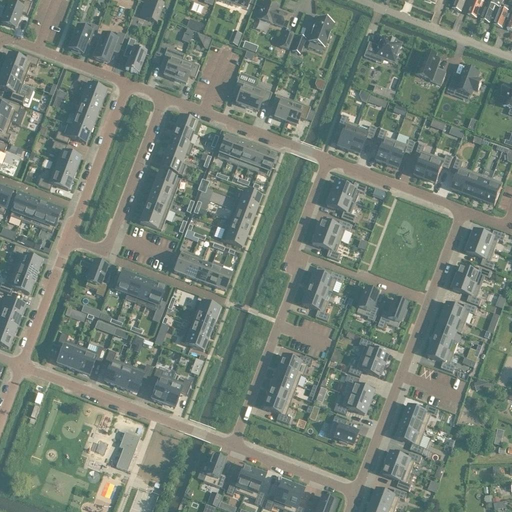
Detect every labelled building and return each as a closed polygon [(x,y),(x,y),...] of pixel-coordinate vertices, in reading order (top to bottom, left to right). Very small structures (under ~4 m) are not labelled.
[(32,3),(25,0),(23,4),(12,0),(11,0),(9,8),(5,6),(1,15),(5,16),(3,24),(15,29),(21,13),(27,16),(32,3)] [(157,23),(164,5),(153,0),(146,18),(157,23)] [(216,0),(216,2),(224,4),(225,1),(232,4),(231,6),(238,8),(239,6),(247,9),(249,0),(216,0)] [(461,11),(465,0),(455,0),(452,8),(461,11)] [(473,0),(468,14),(477,17),(478,13),(480,14),(485,2),(480,0),(473,0)] [(497,0),(488,0),(481,20),(490,23),(491,18),(493,19),(497,8),(499,8),(501,7),(502,4),(497,2),(497,0)] [(146,1),(141,16),(145,18),(152,3),(146,1)] [(258,19),(259,20),(261,22),(264,23),(267,23),(272,25),(272,24),(283,27),(287,15),(277,11),(279,6),(264,1),(258,19)] [(494,24),(502,27),(506,18),(508,19),(511,8),(505,5),(503,9),(500,8),(494,24)] [(126,28),(130,15),(124,13),(120,26),(126,28)] [(333,23),(318,17),(309,41),(325,46),(333,23)] [(199,23),(196,31),(202,33),(205,25),(199,23)] [(89,32),(77,27),(69,49),(71,50),(71,52),(80,56),(80,54),(83,55),(87,44),(92,46),(100,27),(92,24),(89,32)] [(294,35),(285,32),(279,47),(288,50),(294,35)] [(116,39),(103,35),(94,59),(108,64),(112,51),(119,53),(125,36),(118,33),(116,39)] [(211,39),(197,34),(205,50),(207,50),(211,39)] [(306,39),(298,36),(293,51),(301,54),(306,39)] [(232,37),(229,43),(238,46),(240,40),(232,37)] [(401,44),(383,37),(379,47),(375,46),(375,45),(369,43),(363,57),(370,60),(372,53),(376,55),(376,56),(394,63),(401,44)] [(138,75),(138,76),(147,53),(146,53),(146,54),(141,52),(140,52),(133,49),(134,48),(133,48),(132,49),(127,47),(130,40),(130,39),(124,55),(129,57),(124,70),(125,71),(126,70),(131,72),(130,72),(138,75)] [(185,55),(167,49),(161,66),(167,68),(164,76),(175,81),(183,60),(185,55)] [(246,52),(244,58),(252,61),(254,55),(246,52)] [(427,56),(424,54),(416,75),(432,81),(431,82),(441,86),(446,73),(437,70),(440,61),(437,59),(438,58),(428,54),(427,56)] [(37,67),(39,60),(27,55),(24,61),(9,55),(5,66),(27,75),(31,65),(37,67)] [(200,67),(183,60),(175,81),(186,85),(189,77),(195,79),(200,67)] [(23,85),(27,75),(5,66),(1,76),(23,85)] [(480,73),(465,68),(461,79),(454,76),(447,93),(456,96),(458,91),(471,96),(473,91),(478,92),(482,80),(478,78),(480,73)] [(79,94),(102,103),(106,92),(98,89),(96,88),(95,88),(90,86),(92,80),(80,75),(77,82),(83,85),(79,94)] [(23,85),(1,76),(0,78),(0,88),(12,93),(10,100),(23,104),(25,97),(19,95),(23,85)] [(255,87),(237,81),(233,93),(239,96),(236,103),(247,108),(255,87)] [(506,98),(503,106),(511,109),(511,85),(510,87),(506,85),(502,96),(506,98)] [(272,94),(255,87),(247,108),(258,112),(261,104),(267,106),(272,94)] [(394,93),(387,91),(384,98),(391,101),(394,93)] [(102,103),(79,94),(79,95),(84,97),(80,106),(98,113),(100,107),(101,107),(100,106),(101,104),(101,105),(102,104),(101,104),(102,103)] [(293,102),(276,95),(271,108),(277,110),(274,118),(285,122),(293,102)] [(19,114),(22,107),(9,102),(7,108),(0,105),(0,119),(11,123),(15,113),(19,114)] [(293,102),(285,122),(297,126),(299,118),(306,121),(310,108),(293,102)] [(76,117),(94,123),(98,113),(80,106),(76,117)] [(404,116),(407,109),(401,107),(399,114),(404,116)] [(348,151),(358,126),(347,122),(349,118),(342,116),(337,128),(343,130),(337,147),(348,151)] [(94,123),(76,117),(73,126),(68,124),(68,125),(90,133),(92,127),(93,127),(92,127),(93,125),(94,125),(94,124),(93,124),(94,123)] [(201,125),(180,117),(176,128),(193,134),(197,136),(201,125)] [(0,119),(0,139),(8,143),(11,135),(7,134),(11,123),(0,119)] [(472,119),(468,129),(474,131),(478,122),(472,119)] [(90,133),(68,125),(64,135),(58,132),(55,140),(68,145),(70,138),(76,141),(75,141),(76,141),(76,140),(78,141),(78,142),(86,144),(90,133)] [(368,130),(358,126),(348,151),(360,155),(366,139),(372,141),(377,129),(370,126),(368,130)] [(193,134),(176,128),(172,138),(189,144),(193,134)] [(387,133),(380,130),(376,142),(382,145),(376,161),(387,165),(396,141),(385,137),(387,133)] [(236,141),(225,137),(217,158),(228,162),(236,141)] [(189,144),(172,138),(169,148),(185,154),(190,156),(194,146),(189,144)] [(246,145),(236,141),(228,162),(238,166),(246,145)] [(406,145),(396,141),(387,165),(398,169),(404,153),(410,155),(415,143),(408,141),(406,145)] [(54,162),(76,170),(80,159),(65,153),(67,147),(54,142),(52,149),(58,152),(54,162)] [(246,145),(238,166),(248,170),(256,149),(246,145)] [(425,147),(418,145),(414,157),(420,159),(414,176),(425,180),(434,156),(423,152),(425,147)] [(185,154),(169,148),(165,158),(181,164),(185,154)] [(266,152),(256,149),(248,170),(258,174),(266,152)] [(266,152),(258,174),(269,178),(277,156),(266,152)] [(47,155),(44,162),(52,165),(54,157),(47,155)] [(445,160),(434,156),(425,180),(436,184),(442,167),(448,170),(453,158),(446,155),(445,160)] [(181,164),(165,158),(161,168),(182,176),(186,166),(181,164)] [(463,162),(457,160),(452,172),(458,174),(452,190),(463,194),(472,172),(461,168),(463,162)] [(76,170),(54,162),(50,172),(72,180),(76,170)] [(50,172),(46,182),(40,179),(38,187),(50,191),(52,185),(68,191),(72,180),(50,172)] [(181,180),(159,172),(155,183),(177,191),(181,180)] [(482,176),(472,172),(463,194),(473,198),(482,176)] [(492,179),(482,176),(473,198),(483,202),(492,179)] [(503,184),(492,179),(483,202),(495,206),(503,184)] [(177,191),(155,183),(152,193),(173,201),(177,191)] [(366,188),(354,183),(352,189),(335,183),(331,195),(350,202),(354,191),(364,194),(366,188)] [(13,193),(1,188),(0,192),(0,213),(4,215),(13,193)] [(245,191),(241,201),(257,208),(261,197),(245,191)] [(173,201),(152,193),(148,203),(169,211),(173,201)] [(21,221),(29,199),(28,199),(29,198),(28,198),(28,199),(26,198),(26,197),(26,198),(18,195),(10,217),(21,221)] [(355,203),(350,202),(331,195),(327,207),(343,213),(341,219),(353,223),(355,217),(351,215),(355,203)] [(29,199),(21,221),(31,225),(40,203),(39,202),(38,202),(36,202),(36,201),(29,199)] [(241,201),(236,200),(232,210),(254,218),(257,208),(241,201)] [(31,225),(41,229),(50,207),(49,206),(48,206),(46,205),(40,203),(31,225)] [(169,211),(148,203),(144,213),(165,221),(169,211)] [(50,207),(41,229),(52,233),(57,221),(58,219),(58,218),(61,211),(50,207)] [(254,218),(232,210),(228,220),(250,228),(254,218)] [(165,221),(144,213),(140,223),(161,232),(165,221)] [(250,228),(228,220),(225,230),(246,238),(250,228)] [(337,228),(321,221),(317,233),(340,242),(345,231),(349,233),(352,226),(340,221),(337,228)] [(246,238),(225,230),(221,241),(242,249),(246,238)] [(471,242),(495,251),(499,240),(503,242),(506,236),(494,231),(491,237),(475,231),(471,242)] [(13,241),(15,236),(6,232),(5,233),(1,232),(0,236),(13,241)] [(336,253),(340,242),(317,233),(312,245),(329,251),(326,257),(339,262),(341,255),(336,253)] [(367,243),(360,240),(358,248),(364,251),(367,243)] [(491,262),(495,251),(471,242),(467,253),(483,259),(481,266),(493,270),(495,264),(491,262)] [(19,255),(15,265),(37,274),(41,263),(26,257),(28,250),(15,246),(13,253),(19,255)] [(117,257),(125,259),(127,253),(119,251),(117,257)] [(193,255),(182,251),(174,272),(185,276),(193,255)] [(203,259),(193,255),(185,276),(195,280),(201,263),(203,259)] [(81,262),(79,265),(88,269),(91,270),(92,266),(81,262)] [(107,267),(94,262),(92,270),(91,270),(88,269),(85,277),(89,278),(85,287),(97,291),(95,295),(103,298),(107,285),(101,283),(107,267)] [(211,267),(201,263),(195,280),(205,284),(211,267)] [(223,266),(213,263),(211,267),(205,284),(215,288),(221,271),(223,266)] [(37,274),(15,265),(11,275),(33,284),(37,274)] [(0,266),(0,267),(0,274),(7,275),(8,267),(0,266)] [(457,279),(481,288),(485,277),(490,279),(492,272),(480,268),(478,274),(461,268),(457,279)] [(232,275),(221,271),(215,288),(226,292),(232,275)] [(127,295),(134,277),(123,273),(116,291),(127,295)] [(342,284),(344,278),(332,273),(330,279),(314,273),(310,284),(327,291),(332,293),(336,282),(342,284)] [(33,284),(11,275),(7,285),(1,283),(0,286),(0,290),(11,295),(13,289),(29,295),(33,284)] [(144,281),(134,277),(127,295),(125,299),(135,303),(144,281)] [(467,302),(479,307),(482,300),(477,298),(481,288),(457,279),(453,290),(469,296),(467,302)] [(154,285),(144,281),(135,303),(145,307),(154,285)] [(327,291),(310,284),(306,294),(324,301),(327,291)] [(165,289),(154,285),(145,307),(157,311),(158,307),(160,302),(165,289)] [(378,294),(366,289),(356,313),(368,318),(367,320),(374,322),(379,310),(372,308),(378,294)] [(329,302),(324,301),(306,294),(302,306),(317,311),(315,318),(327,322),(330,315),(324,313),(329,302)] [(89,314),(93,300),(80,297),(76,310),(89,314)] [(2,298),(0,304),(0,309),(20,318),(21,317),(21,316),(22,314),(25,307),(2,298)] [(407,305),(394,300),(389,314),(383,312),(377,328),(384,330),(386,324),(397,329),(401,318),(404,319),(407,311),(404,310),(407,305)] [(219,309),(197,301),(193,312),(215,321),(219,309)] [(477,309),(465,304),(463,310),(447,304),(443,315),(466,324),(470,313),(475,315),(477,309)] [(20,318),(0,309),(0,321),(17,328),(17,327),(18,326),(17,326),(18,324),(19,324),(18,324),(20,318)] [(68,309),(65,315),(72,318),(74,311),(68,309)] [(94,310),(91,316),(94,317),(98,319),(101,312),(94,310)] [(193,312),(189,322),(211,331),(215,321),(193,312)] [(494,314),(491,321),(497,323),(500,316),(494,314)] [(466,324),(443,315),(439,326),(457,332),(457,333),(462,334),(466,324)] [(17,328),(0,321),(0,333),(13,338),(13,337),(14,337),(13,336),(14,334),(15,335),(15,334),(14,334),(17,328)] [(211,331),(189,322),(185,332),(207,341),(211,331)] [(160,329),(158,335),(165,338),(169,326),(166,325),(162,324),(160,329)] [(457,332),(439,326),(436,336),(453,342),(457,333),(457,332)] [(116,329),(114,336),(119,338),(122,331),(116,329)] [(185,332),(181,344),(203,352),(207,341),(185,332)] [(9,349),(13,338),(0,333),(0,345),(1,346),(1,347),(1,346),(9,349)] [(67,342),(69,336),(61,333),(57,346),(63,348),(57,364),(68,368),(76,346),(67,342)] [(453,342),(436,336),(432,346),(454,354),(458,344),(453,342)] [(359,358),(383,367),(387,356),(371,350),(373,343),(361,339),(358,345),(363,347),(359,358)] [(78,372),(87,350),(76,346),(68,368),(78,372)] [(454,354),(432,346),(428,357),(443,363),(441,369),(453,374),(456,367),(450,365),(454,354)] [(99,347),(96,353),(87,350),(78,372),(89,376),(95,361),(101,363),(106,350),(99,347)] [(115,386),(124,364),(114,360),(116,354),(109,351),(104,364),(110,366),(104,382),(115,386)] [(283,356),(279,367),(303,376),(307,366),(310,367),(313,361),(301,356),(298,362),(283,356)] [(379,378),(383,367),(359,358),(355,369),(350,367),(348,373),(360,378),(362,372),(379,378)] [(470,367),(473,361),(465,358),(463,364),(470,367)] [(134,368),(124,364),(115,386),(125,390),(134,368)] [(144,371),(134,368),(125,390),(137,394),(143,378),(149,381),(153,368),(146,365),(144,371)] [(303,376),(279,367),(275,377),(297,386),(301,376),(303,377),(303,376)] [(164,372),(156,369),(151,382),(158,384),(152,400),(163,404),(173,380),(162,376),(164,372)] [(342,394),(369,404),(373,393),(357,386),(359,380),(347,376),(344,382),(346,383),(342,394)] [(293,396),(297,386),(275,377),(271,387),(293,396)] [(163,404),(175,409),(181,393),(187,395),(192,383),(184,380),(183,384),(173,380),(163,404)] [(477,382),(474,383),(476,391),(490,387),(488,384),(478,380),(477,382)] [(289,406),(293,396),(271,387),(267,398),(289,406)] [(38,394),(35,403),(40,405),(43,396),(38,394)] [(364,416),(369,404),(342,394),(342,395),(345,396),(341,406),(336,405),(333,411),(346,416),(348,410),(364,416)] [(285,417),(289,406),(267,398),(263,409),(279,415),(276,421),(288,425),(291,419),(285,417)] [(35,419),(39,408),(35,406),(31,418),(35,419)] [(437,417),(439,411),(427,406),(425,412),(409,406),(405,418),(427,426),(431,415),(437,417)] [(346,422),(334,417),(327,436),(340,440),(339,443),(347,446),(348,443),(353,445),(358,433),(344,428),(346,422)] [(423,436),(427,426),(405,418),(401,428),(423,436)] [(419,447),(423,436),(401,428),(397,439),(412,445),(410,451),(422,455),(425,449),(419,447)] [(127,473),(141,439),(125,433),(119,448),(123,449),(116,468),(127,473)] [(387,464),(411,473),(415,463),(420,465),(422,458),(410,453),(408,459),(391,453),(387,464)] [(225,461),(213,456),(203,482),(221,489),(226,477),(220,475),(225,461)] [(407,484),(411,473),(387,464),(383,475),(399,482),(397,488),(409,492),(412,486),(407,484)] [(245,496),(254,472),(243,468),(237,484),(231,482),(226,494),(233,497),(235,492),(245,496)] [(254,472),(245,496),(256,500),(254,505),(261,507),(265,495),(259,493),(265,476),(254,472)] [(110,491),(116,478),(107,474),(102,488),(110,491)] [(284,510),(293,487),(282,482),(275,499),(269,496),(265,509),(271,511),(273,506),(284,510)] [(293,487),(284,510),(288,511),(302,511),(304,510),(298,507),(304,491),(293,487)] [(408,494),(395,490),(393,496),(377,490),(373,501),(396,509),(400,499),(405,501),(408,494)] [(212,492),(207,504),(217,508),(219,505),(222,496),(212,492)] [(330,511),(334,502),(322,498),(317,511),(311,509),(309,511),(330,511)] [(371,511),(394,511),(396,509),(373,501),(369,511),(371,511)] [(503,502),(493,504),(494,511),(504,509),(503,502)]
